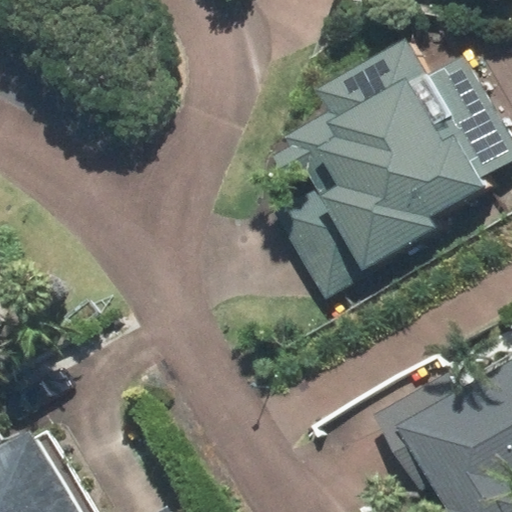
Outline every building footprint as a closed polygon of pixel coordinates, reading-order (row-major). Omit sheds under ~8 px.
[(511,0),(491,0),(511,12),(511,11),(511,0)] [(296,215),(342,300),(457,238),(449,224),(504,194),(493,175),(511,164),(511,103),(488,59),(441,84),(419,44),(331,92),(344,116),(293,143),(324,200),(296,215)] [(0,325),(9,323),(0,296),(0,325)] [(511,511),(511,375),(410,437),(446,496),(468,483),(485,511),(511,511)] [(0,511),(173,511),(172,510),(167,511),(90,511),(45,438),(0,466),(0,511)]
